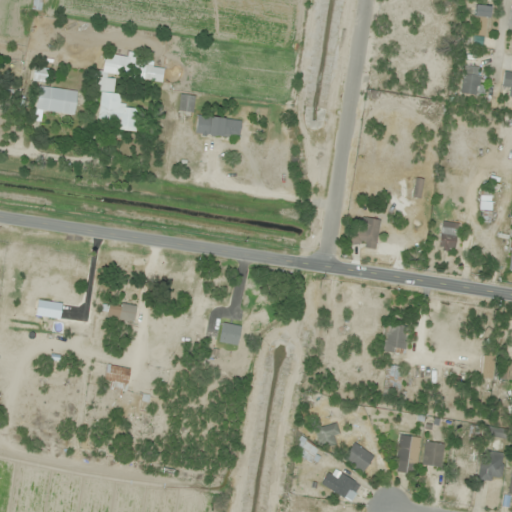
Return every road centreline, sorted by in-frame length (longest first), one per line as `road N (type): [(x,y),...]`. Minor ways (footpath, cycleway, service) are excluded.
road 1 (tertiary): [(511,294),(0,218)]
road 2 (residential): [(325,264),(366,0)]
